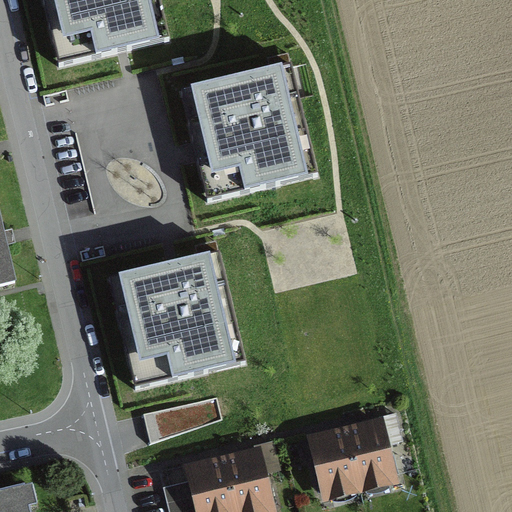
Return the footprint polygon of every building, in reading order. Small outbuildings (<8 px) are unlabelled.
[(59,0),(74,63),(122,52),(169,41),(158,0),(59,0)] [(318,176),(292,68),(195,91),(208,148),(220,199),(318,176)] [(0,287),(13,285),(3,241),(0,229),(0,287)] [(245,363),(218,255),(173,266),(122,279),(150,387),(245,363)] [(324,498),(358,490),(392,481),(386,457),(389,453),(384,450),(384,448),(397,445),(400,441),(394,416),(377,420),(379,426),(361,430),(344,434),(327,438),(310,442),(316,467),(314,471),(318,473),(324,498)] [(211,466),(188,471),(191,482),(194,498),(197,511),(265,511),(269,511),(264,486),(266,482),(262,480),(256,455),(233,460),(211,466)] [(197,511),(194,498),(191,482),(161,489),(163,498),(165,505),(166,511),(197,511)] [(28,511),(23,489),(0,494),(0,511),(28,511)]
